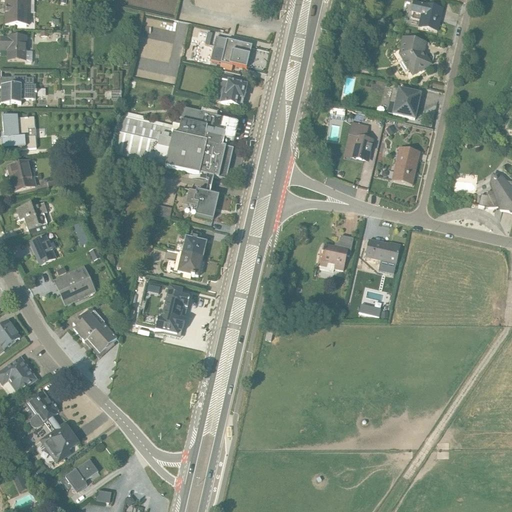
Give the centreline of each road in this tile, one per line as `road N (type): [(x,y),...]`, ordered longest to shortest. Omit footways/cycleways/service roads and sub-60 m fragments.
road 1 (primary): [(200,511),(273,197)]
road 2 (primary): [(258,176),(193,455)]
road 3 (residential): [(0,258),(58,354),(149,453)]
road 4 (residential): [(469,0),(417,221)]
road 5 (primary): [(298,0),(258,176)]
road 6 (primary): [(279,170),(315,0)]
